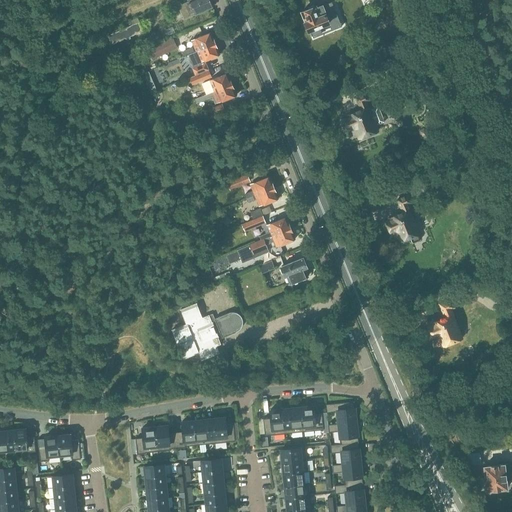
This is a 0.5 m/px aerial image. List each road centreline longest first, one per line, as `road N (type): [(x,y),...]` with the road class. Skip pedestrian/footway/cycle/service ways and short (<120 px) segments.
road 1 (residential): [(374,386),(220,0)]
road 2 (primary): [(393,375),(352,294),(237,0)]
road 3 (track): [(0,287),(11,283),(53,300),(154,194),(275,137)]
road 4 (residential): [(89,421),(245,395)]
road 5 (primary): [(465,511),(393,375)]
road 6 (primary): [(393,375),(440,511)]
road 7 (residential): [(245,395),(374,386)]
road 8 (residential): [(398,511),(389,429),(374,386)]
